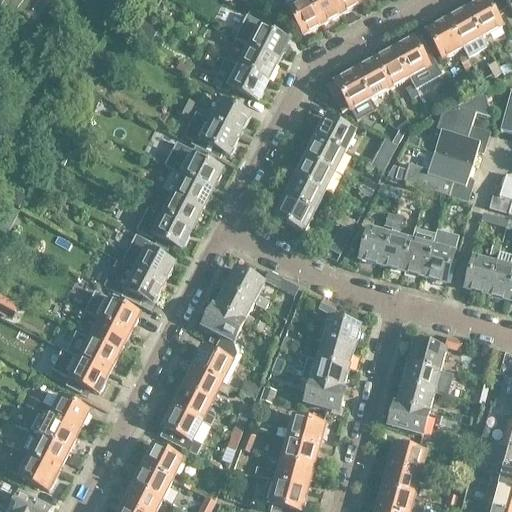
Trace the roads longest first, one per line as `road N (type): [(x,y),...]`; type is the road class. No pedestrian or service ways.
road 1 (residential): [(222,228),(301,82),(326,59),(437,0)]
road 2 (residential): [(81,511),(222,228)]
road 3 (residential): [(341,511),(397,306)]
road 4 (residential): [(397,306),(350,293),(222,228)]
